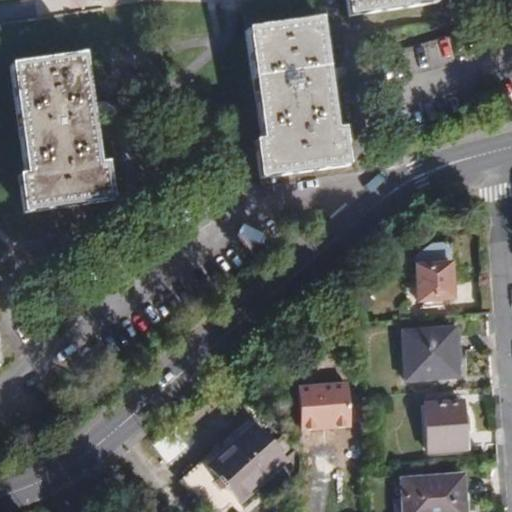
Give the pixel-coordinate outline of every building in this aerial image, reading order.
[(289,0),(241,7),(245,31),(320,20),(317,0),(289,0)] [(346,0),(350,18),(438,4),(437,0),(346,0)] [(320,20),(245,31),(262,142),(255,143),(259,180),(348,168),(344,130),(335,131),(320,20)] [(24,215),(113,201),(108,164),(99,164),(85,55),(9,67),(26,176),(18,177),(24,215)] [(451,301),(445,247),(430,247),(412,259),(416,304),(451,301)] [(459,379),(454,328),(400,334),(403,384),(459,379)] [(463,451),(460,403),(424,405),(427,453),(463,451)] [(348,446),(319,407),(300,421),(312,438),(309,440),(326,462),(348,446)] [(227,511),(285,460),(249,419),(179,481),(206,511),(227,511)] [(464,511),(461,477),(399,481),(401,511),(464,511)]
